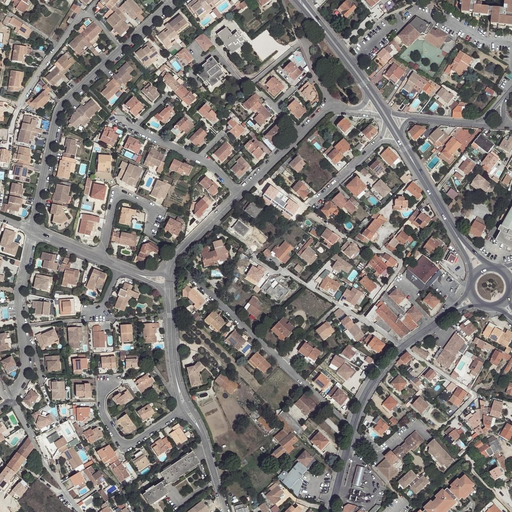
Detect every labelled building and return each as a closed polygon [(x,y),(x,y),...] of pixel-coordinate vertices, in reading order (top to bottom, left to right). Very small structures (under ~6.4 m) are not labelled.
[(11,0),(14,2),(13,5),(17,7),(16,9),(21,12),(23,8),(26,9),(29,5),(25,3),(23,2),(23,0),(11,0)] [(106,5),(110,10),(114,5),(116,4),(119,0),(101,0),(98,4),(102,9),(106,5)] [(126,12),(129,14),(128,15),(132,19),(141,10),(131,0),(127,0),(120,8),(118,9),(118,10),(123,15),(126,12)] [(206,11),(205,10),(209,6),(208,6),(203,0),(197,0),(199,2),(197,3),(195,1),(194,0),(187,6),(193,13),(195,12),(198,17),(206,11)] [(256,0),(253,0),(260,8),(262,7),(256,0)] [(356,8),(347,0),(339,8),(343,12),(341,13),(346,18),(356,8)] [(379,0),(371,8),(372,9),(381,1),(379,0)] [(462,0),(462,5),(461,13),(473,14),(473,15),(481,16),(488,16),(489,8),(482,7),(482,4),(479,3),(476,3),(476,0),(462,0)] [(511,0),(504,0),(504,9),(504,12),(500,12),(500,9),(492,8),(492,17),(491,25),(498,25),(506,26),(511,26),(511,0)] [(239,5),(241,8),(242,9),(247,5),(244,1),(240,4),(239,5)] [(71,9),(77,14),(81,9),(74,4),(71,9)] [(236,7),(231,11),(233,14),(241,8),(239,5),(236,7)] [(124,30),(126,31),(129,28),(123,22),(127,19),(123,15),(118,10),(116,12),(106,21),(114,29),(119,34),(119,35),(124,30)] [(180,27),(181,28),(187,23),(180,15),(169,25),(175,32),(180,27)] [(16,28),(14,31),(24,37),(29,28),(12,18),(11,19),(7,16),(3,23),(8,26),(9,23),(16,28)] [(410,25),(398,37),(409,47),(413,43),(412,42),(418,35),(425,40),(425,38),(435,44),(434,45),(439,49),(443,42),(444,42),(445,42),(446,42),(448,42),(449,42),(450,42),(451,41),(452,41),(453,40),(447,37),(448,36),(437,30),(436,31),(432,29),(429,27),(430,26),(430,25),(416,17),(408,23),(410,25)] [(102,31),(94,22),(87,29),(84,25),(77,31),(80,34),(83,37),(88,42),(91,46),(98,40),(97,39),(99,37),(97,35),(102,31)] [(176,42),(175,41),(179,38),(176,34),(175,32),(169,25),(168,24),(165,26),(167,29),(168,31),(165,33),(164,31),(158,36),(168,49),(176,42)] [(32,30),(29,28),(24,37),(27,39),(32,30)] [(230,54),(231,55),(243,46),(241,43),(244,40),(237,32),(232,36),(226,28),(217,35),(231,53),(230,54)] [(204,52),(213,46),(204,32),(195,39),(204,52)] [(83,51),(82,50),(81,49),(83,47),(85,45),(88,42),(83,37),(81,38),(78,36),(69,45),(78,55),(83,51)] [(392,43),(398,50),(399,49),(400,48),(393,40),(390,43),(391,44),(392,43)] [(152,61),(151,60),(155,57),(159,54),(149,42),(144,46),(144,47),(146,48),(143,50),(142,49),(136,54),(145,66),(152,61)] [(15,45),(12,61),(22,63),(23,55),(26,55),(31,55),(31,50),(27,49),(27,47),(15,45)] [(377,56),(385,63),(392,57),(390,54),(393,51),(388,45),(377,56)] [(91,51),(96,57),(99,54),(93,49),(91,51)] [(472,59),(460,51),(452,65),(453,66),(451,70),(462,77),(466,69),(464,67),(466,64),(468,66),(472,59)] [(70,64),(72,65),(75,62),(67,53),(54,65),(55,66),(57,67),(58,68),(62,72),(70,64)] [(152,61),(145,66),(147,68),(157,60),(155,57),(151,60),(152,61)] [(200,78),(204,83),(205,82),(206,81),(210,86),(217,80),(217,79),(224,74),(221,70),(217,65),(218,64),(212,58),(207,62),(202,66),(204,69),(198,74),(201,77),(200,78)] [(388,62),(393,66),(385,76),(390,80),(393,75),(402,63),(394,58),(393,58),(388,62)] [(302,73),(291,62),(290,63),(283,70),(288,75),(290,74),(296,80),(302,73)] [(130,76),(128,74),(133,70),(126,63),(120,70),(121,71),(119,73),(116,76),(115,74),(112,77),(114,79),(120,85),(123,83),(130,76)] [(411,69),(402,63),(393,75),(399,80),(405,73),(408,75),(411,69)] [(70,64),(62,72),(63,74),(72,65),(70,64)] [(451,70),(453,66),(452,65),(449,64),(445,72),(449,75),(451,70)] [(61,79),(62,79),(65,77),(63,74),(58,68),(57,67),(50,73),(45,78),(53,87),(61,79)] [(409,81),(416,85),(422,76),(415,71),(411,69),(408,75),(411,78),(409,81)] [(11,71),(8,91),(18,92),(20,80),(19,80),(20,72),(11,71)] [(163,79),(166,81),(169,84),(168,85),(175,92),(181,86),(171,77),(164,71),(160,77),(163,79)] [(226,76),(224,74),(217,79),(217,80),(210,86),(206,81),(205,82),(208,87),(207,88),(211,93),(223,83),(221,80),(226,76)] [(399,80),(393,75),(390,80),(396,85),(399,80)] [(130,76),(123,83),(124,85),(132,78),(130,76)] [(422,89),(422,90),(430,80),(422,76),(416,85),(422,89)] [(271,93),(275,96),(281,90),(281,91),(284,88),(279,82),(277,84),(272,79),(272,78),(266,84),(269,88),(273,91),(271,93)] [(119,90),(117,88),(120,86),(120,85),(114,79),(111,81),(112,83),(109,86),(108,88),(107,87),(107,88),(101,93),(108,100),(119,90)] [(434,83),(430,80),(422,90),(432,98),(439,89),(441,87),(434,83)] [(311,86),(307,82),(299,91),(309,101),(313,97),(314,97),(315,96),(315,95),(315,94),(315,93),(311,90),(310,88),(311,87),(311,86)] [(158,93),(149,84),(142,91),(151,100),(158,93)] [(51,91),(46,85),(43,88),(48,93),(51,91)] [(184,99),(190,104),(196,99),(189,91),(188,92),(181,85),(181,86),(175,92),(174,92),(183,100),(184,99)] [(439,89),(439,90),(437,93),(438,94),(437,95),(440,98),(448,104),(454,96),(451,94),(450,94),(442,88),(441,87),(439,89)] [(495,92),(487,87),(485,91),(493,96),(495,92)] [(40,107),(41,108),(48,102),(47,101),(50,98),(44,92),(34,101),(32,98),(26,103),(29,106),(31,104),(34,106),(37,110),(40,107)] [(158,93),(151,100),(152,102),(159,95),(158,93)] [(255,93),(252,96),(261,105),(262,104),(258,100),(260,98),(255,93)] [(250,109),(253,112),(261,105),(252,96),(245,103),(243,105),(248,111),(250,109)] [(129,112),(135,117),(138,113),(137,111),(142,106),(133,98),(125,106),(130,111),(129,112)] [(293,112),(299,118),(306,111),(295,100),(294,100),(292,98),(288,101),(291,104),(287,107),(293,113),(293,112)] [(100,108),(92,100),(83,107),(82,106),(79,108),(88,119),(100,108)] [(395,102),(391,108),(394,110),(396,111),(400,106),(395,102)] [(450,107),(453,110),(458,104),(455,102),(450,107)] [(464,118),(465,111),(461,111),(462,107),(464,107),(465,103),(461,102),(453,112),(452,118),(460,118),(464,118)] [(205,116),(210,121),(211,120),(214,122),(217,119),(215,117),(216,115),(205,105),(198,112),(204,117),(205,116)] [(254,119),(258,123),(260,121),(263,124),(266,121),(266,120),(265,119),(266,118),(267,119),(271,115),(261,105),(256,110),(259,114),(254,119)] [(160,120),(163,124),(172,115),(172,114),(174,112),(169,106),(166,109),(166,108),(165,109),(159,115),(162,118),(160,120)] [(72,116),(72,117),(71,118),(71,119),(69,122),(75,129),(81,124),(82,125),(88,119),(79,108),(76,111),(77,111),(78,113),(77,114),(75,113),(72,116)] [(164,108),(155,117),(159,122),(160,120),(162,118),(159,115),(165,109),(164,108)] [(332,116),(329,119),(332,124),(338,119),(335,115),(334,115),(332,116)] [(25,116),(21,130),(37,133),(41,134),(41,130),(35,129),(33,129),(36,119),(32,118),(33,117),(25,116)] [(180,132),(181,132),(183,130),(184,129),(184,128),(187,124),(189,126),(191,123),(185,117),(174,127),(174,128),(174,129),(174,130),(175,131),(176,130),(177,130),(178,129),(180,132)] [(351,126),(344,119),(343,120),(341,118),(339,120),(341,122),(340,123),(338,121),(335,124),(337,125),(337,126),(344,133),(351,126)] [(82,125),(83,127),(90,121),(88,119),(82,125)] [(233,134),(237,138),(245,131),(240,127),(232,119),(227,124),(235,132),(233,134)] [(184,129),(183,130),(187,134),(195,127),(191,123),(189,126),(187,124),(184,128),(184,129)] [(227,129),(233,134),(235,132),(227,124),(227,129)] [(283,130),(278,124),(265,137),(273,145),(280,137),(278,135),(283,130)] [(376,132),(370,125),(362,133),(365,135),(368,138),(369,139),(376,132)] [(351,126),(344,133),(345,135),(353,128),(351,126)] [(428,138),(430,136),(434,132),(432,129),(430,131),(428,129),(426,131),(423,128),(415,126),(414,128),(409,133),(415,141),(419,137),(423,134),(424,135),(427,139),(428,138)] [(106,127),(100,140),(113,147),(118,136),(112,133),(113,130),(108,127),(107,128),(106,127)] [(207,135),(201,128),(189,140),(195,146),(198,144),(203,139),(207,135)] [(442,133),(438,128),(434,132),(430,136),(436,142),(436,143),(438,141),(442,144),(445,140),(449,137),(445,133),(444,135),(442,133)] [(21,130),(18,143),(28,145),(29,140),(31,140),(32,136),(33,136),(36,137),(37,133),(21,130)] [(480,135),(480,136),(473,143),(479,147),(488,154),(494,146),(485,140),(485,139),(480,135)] [(485,139),(485,140),(494,146),(495,145),(481,135),(480,135),(485,139)] [(129,137),(124,148),(135,153),(137,149),(140,150),(142,146),(138,144),(135,143),(136,141),(129,137)] [(508,142),(504,140),(499,148),(509,153),(511,147),(511,138),(511,137),(508,142)] [(437,151),(439,152),(440,152),(442,154),(449,160),(452,157),(461,146),(454,139),(452,138),(447,145),(448,146),(447,147),(444,150),(441,147),(437,151)] [(67,139),(65,144),(68,145),(67,147),(66,154),(64,153),(63,157),(70,158),(70,155),(75,156),(77,147),(75,146),(76,141),(67,139)] [(340,151),(343,154),(349,148),(346,145),(347,144),(343,139),(335,147),(339,153),(340,151)] [(247,149),(256,158),(259,154),(261,156),(263,153),(260,150),(258,148),(260,146),(255,142),(252,144),(250,141),(244,147),(247,149)] [(232,152),(230,149),(231,148),(226,142),(214,154),(222,162),(232,152)] [(18,155),(17,160),(19,160),(18,164),(29,166),(30,162),(27,162),(29,155),(30,149),(20,147),(18,155)] [(325,154),(327,157),(334,150),(332,147),(325,154)] [(147,158),(145,162),(148,163),(148,162),(155,165),(155,166),(158,168),(156,172),(161,174),(166,164),(161,162),(164,156),(160,154),(155,151),(156,150),(151,148),(147,158)] [(401,161),(388,148),(381,156),(390,165),(393,163),(396,166),(401,161)] [(343,157),(335,149),(334,150),(327,157),(335,165),(343,157)] [(500,158),(492,152),(482,163),(486,166),(491,170),(493,167),(500,158)] [(452,157),(449,160),(442,154),(439,157),(450,165),(455,159),(452,157)] [(98,156),(97,171),(105,172),(106,167),(110,167),(111,156),(98,156)] [(61,161),(57,177),(68,179),(70,172),(69,172),(71,163),(74,164),(75,160),(70,158),(63,157),(62,161),(61,161)] [(243,171),(244,173),(247,169),(243,165),(246,162),(241,157),(237,161),(239,162),(231,170),(237,176),(243,171)] [(305,164),(297,157),(293,161),(290,157),(286,161),(288,163),(296,172),(302,167),(305,164)] [(475,165),(467,159),(459,169),(468,175),(475,165)] [(174,160),(169,169),(176,173),(177,172),(181,174),(183,170),(188,173),(191,167),(184,163),(183,164),(174,160)] [(379,178),(383,174),(381,173),(384,169),(376,161),(369,168),(375,174),(379,178)] [(12,175),(9,175),(8,179),(29,183),(30,179),(26,178),(28,170),(33,171),(34,167),(29,166),(18,164),(13,163),(13,165),(14,165),(12,175)] [(121,164),(119,168),(121,169),(118,176),(123,178),(122,179),(121,181),(127,183),(126,184),(132,186),(133,185),(137,176),(139,177),(143,170),(135,166),(134,167),(129,165),(128,167),(121,164)] [(283,164),(276,172),(279,174),(286,166),(283,164)] [(412,177),(409,174),(407,176),(402,181),(405,184),(410,179),(412,177)] [(491,185),(478,175),(473,182),(480,188),(481,186),(487,191),(491,185)] [(511,179),(506,175),(502,182),(508,186),(511,179)] [(200,183),(211,194),(215,190),(218,187),(214,183),(213,184),(212,183),(206,177),(200,183)] [(366,187),(356,177),(346,187),(356,197),(366,187)] [(391,190),(380,180),(373,187),(383,197),(391,190)] [(158,181),(151,196),(158,199),(159,197),(160,197),(165,199),(171,185),(163,182),(163,183),(158,181)] [(308,194),(305,191),(307,188),(299,182),(292,189),(303,199),(308,194)] [(421,196),(419,194),(422,190),(412,182),(406,189),(412,194),(418,199),(421,196)] [(478,191),(480,188),(473,182),(470,185),(478,191)] [(12,183),(9,196),(10,196),(19,199),(20,195),(21,189),(22,186),(12,183)] [(53,201),(52,205),(62,207),(63,203),(66,204),(68,196),(70,187),(57,185),(55,193),(54,201),(53,201)] [(94,185),(91,198),(103,201),(106,187),(94,185)] [(264,195),(293,216),(299,207),(270,186),(264,195)] [(366,187),(356,197),(359,200),(368,190),(366,187)] [(406,188),(403,191),(409,197),(412,194),(406,189),(406,188)] [(344,206),(351,214),(356,209),(354,206),(357,203),(352,197),(348,202),(340,193),(332,200),(341,209),(344,206)] [(7,213),(7,209),(18,211),(19,207),(20,199),(19,199),(10,196),(8,205),(3,204),(3,207),(1,212),(7,213)] [(398,197),(398,199),(396,199),(394,201),(394,206),(402,206),(402,209),(405,209),(407,207),(407,201),(404,201),(404,199),(402,197),(398,197)] [(196,205),(194,215),(198,219),(201,216),(200,214),(202,213),(208,206),(202,199),(196,205)] [(262,210),(252,202),(245,211),(255,219),(262,210)] [(337,209),(330,202),(325,207),(321,211),(327,218),(333,213),(336,209),(337,209)] [(52,205),(50,214),(54,215),(52,222),(61,224),(68,220),(62,211),(63,207),(62,207),(52,205)] [(511,207),(502,226),(501,226),(498,230),(501,232),(496,240),(511,248),(511,207)] [(122,208),(119,223),(129,226),(130,221),(131,221),(133,215),(135,216),(136,211),(122,208)] [(414,222),(419,225),(423,229),(431,219),(428,216),(427,217),(424,215),(421,213),(420,214),(415,211),(408,220),(412,223),(414,222)] [(382,224),(383,225),(387,220),(376,212),(371,217),(374,219),(366,230),(373,235),(375,232),(382,224)] [(83,214),(79,234),(90,236),(93,222),(99,223),(100,218),(83,214)] [(170,219),(165,227),(179,234),(183,225),(184,221),(178,217),(176,222),(170,219)] [(481,232),(483,233),(488,223),(477,217),(469,233),(478,238),(481,232)] [(358,227),(360,228),(368,220),(366,218),(360,224),(360,225),(358,227)] [(230,225),(233,227),(238,221),(235,219),(230,225)] [(250,230),(239,220),(238,221),(233,227),(232,229),(243,238),(250,230)] [(165,227),(164,230),(178,236),(179,234),(165,227)] [(396,249),(394,248),(398,242),(402,245),(405,242),(406,240),(407,241),(410,243),(413,239),(409,236),(408,237),(402,232),(404,229),(402,227),(398,232),(393,237),(388,244),(386,247),(393,252),(396,249)] [(324,241),(328,244),(326,246),(330,248),(332,245),(338,238),(327,229),(322,235),(315,231),(312,229),(310,233),(312,234),(319,239),(321,237),(325,239),(324,241)] [(243,238),(246,240),(252,232),(250,230),(243,238)] [(362,235),(367,239),(369,241),(373,235),(366,230),(362,235)] [(117,232),(117,233),(115,241),(115,243),(127,245),(128,244),(135,246),(137,233),(131,231),(130,235),(117,232)] [(5,232),(0,246),(4,248),(3,252),(12,255),(14,249),(13,248),(14,244),(12,244),(15,235),(5,232)] [(373,235),(369,241),(373,243),(379,235),(375,232),(373,235)] [(367,239),(362,235),(359,233),(356,237),(357,238),(364,244),(367,239)] [(438,246),(440,247),(443,243),(432,235),(423,248),(428,251),(432,254),(438,246)] [(313,241),(311,238),(304,246),(298,254),(310,265),(317,258),(307,249),(313,241)] [(200,251),(201,254),(199,255),(200,258),(202,257),(203,260),(202,261),(204,267),(208,266),(208,264),(214,262),(220,260),(221,262),(227,261),(225,254),(229,253),(227,246),(223,247),(221,240),(212,243),(215,251),(207,253),(207,252),(209,251),(207,245),(206,244),(200,251)] [(495,241),(511,250),(511,248),(496,240),(495,241)] [(358,248),(352,243),(351,244),(347,241),(340,249),(350,258),(353,254),(358,248)] [(274,256),(280,261),(281,261),(286,255),(289,252),(292,248),(285,242),(280,248),(278,246),(273,252),(276,254),(274,256)] [(143,245),(138,257),(144,259),(146,260),(150,252),(153,251),(157,254),(160,249),(150,243),(143,245)] [(272,254),(271,253),(267,249),(263,253),(268,258),(271,255),(272,254)] [(457,256),(454,255),(454,254),(447,250),(444,255),(442,259),(452,265),(457,256)] [(56,256),(45,253),(43,260),(44,261),(45,261),(44,264),(43,268),(56,271),(58,264),(54,263),(53,263),(53,260),(54,261),(56,256)] [(380,275),(386,269),(380,262),(382,261),(381,260),(378,258),(376,253),(368,263),(376,271),(380,274),(380,275)] [(352,266),(335,254),(331,259),(336,262),(332,268),(339,273),(341,269),(348,273),(352,266)] [(387,261),(392,265),(395,261),(386,254),(385,255),(380,255),(379,256),(380,256),(378,258),(381,260),(383,258),(387,261)] [(290,258),(286,255),(281,261),(284,264),(290,258)] [(439,270),(423,256),(413,267),(411,265),(407,269),(426,285),(439,270)] [(62,264),(60,270),(65,270),(64,272),(62,283),(68,284),(76,286),(79,272),(74,270),(74,272),(69,271),(70,269),(71,263),(69,263),(68,265),(62,264)] [(294,269),(299,273),(303,268),(298,264),(294,269)] [(426,285),(407,269),(403,274),(423,292),(426,289),(428,287),(426,285)] [(330,273),(326,270),(319,277),(324,281),(320,288),(327,292),(329,288),(336,292),(340,285),(327,277),(330,273)] [(94,288),(95,287),(100,290),(104,282),(102,281),(105,275),(99,272),(98,274),(93,271),(87,285),(94,288)] [(35,282),(34,288),(47,291),(48,283),(51,284),(52,278),(37,275),(36,282),(35,282)] [(377,287),(366,275),(359,282),(361,284),(370,294),(377,287)] [(265,292),(277,302),(283,294),(285,296),(288,291),(275,281),(272,285),(267,281),(260,289),(265,293),(265,292)] [(121,310),(123,306),(126,307),(130,296),(137,299),(139,294),(131,291),(132,286),(125,283),(122,290),(120,289),(118,296),(119,296),(115,308),(121,310)] [(194,306),(197,310),(205,302),(201,298),(194,291),(194,292),(187,286),(184,290),(182,290),(183,297),(187,297),(190,299),(191,298),(196,303),(194,306)] [(351,292),(346,289),(343,295),(347,298),(345,301),(354,306),(362,293),(353,287),(351,292)] [(405,298),(396,289),(389,296),(398,305),(405,298)] [(419,326),(415,323),(406,314),(398,305),(389,296),(385,292),(379,301),(410,332),(419,326)] [(440,301),(430,293),(423,300),(433,309),(440,301)] [(247,311),(256,318),(263,309),(257,304),(259,301),(253,296),(248,303),(251,305),(247,311)] [(412,307),(407,302),(408,301),(405,298),(398,305),(406,314),(412,307)] [(59,300),(60,315),(71,314),(75,314),(75,310),(71,310),(71,304),(75,304),(74,299),(70,300),(59,300)] [(375,324),(388,333),(392,329),(401,339),(410,332),(379,301),(378,300),(374,305),(372,308),(365,317),(371,321),(373,320),(376,323),(375,324)] [(33,301),(32,308),(36,308),(35,315),(49,316),(50,303),(33,301)] [(422,316),(413,306),(412,307),(406,314),(415,323),(422,316)] [(339,309),(334,314),(338,319),(345,313),(339,309)] [(211,325),(218,331),(226,323),(213,311),(205,320),(211,325)] [(280,337),(283,340),(294,328),(289,323),(286,326),(285,325),(288,322),(283,317),(271,330),(279,338),(280,337)] [(347,317),(340,322),(346,330),(347,330),(348,329),(354,325),(347,317)] [(330,332),(331,334),(334,331),(327,322),(316,331),(322,339),(330,332)] [(469,337),(470,336),(476,331),(477,329),(471,322),(466,327),(464,324),(460,327),(468,335),(469,337)] [(143,324),(144,343),(154,343),(154,342),(154,334),(155,334),(156,334),(156,328),(159,328),(159,323),(143,324)] [(354,325),(348,329),(354,337),(361,331),(355,324),(354,325)] [(120,325),(121,334),(123,334),(123,342),(133,342),(131,325),(120,325)] [(211,325),(210,327),(216,333),(218,331),(211,325)] [(495,328),(494,330),(488,326),(483,335),(497,343),(497,342),(503,332),(495,328)] [(93,327),(94,348),(105,348),(105,342),(104,335),(104,332),(101,332),(101,327),(93,327)] [(68,328),(69,349),(79,349),(78,342),(82,341),(82,328),(68,328)] [(36,335),(41,349),(46,347),(46,345),(54,341),(58,340),(54,330),(46,333),(42,335),(41,334),(41,333),(36,335)] [(246,342),(242,337),(241,338),(237,334),(238,333),(235,331),(226,339),(232,345),(238,350),(246,342)] [(361,331),(354,337),(358,342),(364,335),(361,331)] [(507,348),(511,338),(511,337),(505,334),(503,332),(497,342),(507,348)] [(0,335),(0,351),(12,349),(9,333),(0,335)] [(378,353),(384,345),(374,337),(373,338),(369,334),(364,340),(369,344),(368,345),(378,353)] [(494,349),(495,348),(476,338),(474,343),(478,345),(484,348),(488,350),(490,347),(494,349)] [(308,357),(314,361),(321,353),(316,349),(315,348),(315,347),(309,342),(307,344),(305,343),(298,352),(307,358),(308,357)] [(350,356),(352,357),(358,350),(353,347),(349,345),(347,347),(347,346),(341,353),(342,354),(348,358),(350,356)] [(426,360),(429,355),(416,346),(411,350),(426,360)] [(441,348),(434,358),(437,361),(444,350),(441,348)] [(444,350),(437,361),(440,363),(449,369),(456,359),(444,350)] [(505,353),(499,350),(498,352),(496,351),(491,360),(499,364),(502,358),(505,353)] [(126,360),(126,365),(132,365),(132,368),(140,367),(141,367),(141,366),(141,361),(136,356),(126,356),(125,352),(120,352),(121,360),(126,360)] [(271,366),(264,360),(263,361),(262,359),(263,358),(256,352),(249,360),(257,367),(264,373),(271,366)] [(408,353),(400,359),(397,362),(401,368),(405,365),(413,358),(408,353)] [(509,355),(505,353),(502,358),(509,362),(511,356),(509,355)] [(73,359),(73,364),(74,375),(81,374),(81,371),(82,371),(82,369),(87,369),(87,364),(85,364),(84,359),(85,359),(85,355),(78,355),(78,359),(73,359)] [(353,372),(344,364),(345,361),(335,355),(331,363),(340,369),(337,373),(346,380),(353,372)] [(45,357),(46,360),(47,360),(47,367),(48,371),(60,371),(59,356),(45,357)] [(2,361),(1,362),(5,370),(15,365),(11,357),(2,361)] [(101,358),(101,364),(100,364),(100,368),(108,368),(108,369),(116,368),(115,357),(101,358)] [(476,359),(476,360),(470,370),(472,371),(470,374),(475,376),(476,373),(477,374),(483,363),(476,359)] [(249,360),(248,361),(256,369),(257,367),(249,360)] [(194,367),(187,368),(191,387),(198,385),(196,373),(198,373),(203,367),(198,362),(194,367)] [(432,369),(425,377),(430,382),(437,375),(439,377),(441,375),(432,369)] [(238,386),(222,372),(215,381),(231,395),(238,386)] [(328,386),(327,385),(329,382),(320,374),(313,382),(323,391),(328,386)] [(135,383),(141,392),(146,389),(145,388),(150,384),(154,381),(151,377),(149,379),(147,375),(135,383)] [(399,392),(407,384),(399,376),(391,384),(399,392)] [(418,387),(422,383),(417,378),(413,382),(418,387)] [(419,391),(420,389),(418,387),(413,382),(411,380),(409,382),(419,391)] [(49,382),(49,386),(50,386),(52,386),(52,390),(53,399),(61,399),(61,394),(62,394),(62,390),(64,390),(64,382),(63,382),(58,382),(57,382),(57,381),(51,381),(49,382)] [(452,392),(456,386),(452,383),(447,387),(449,389),(452,392)] [(76,386),(76,397),(85,397),(85,398),(88,398),(88,392),(90,392),(90,384),(84,384),(84,385),(76,386)] [(334,386),(329,393),(333,396),(331,398),(341,406),(348,397),(334,386)] [(462,400),(467,393),(459,387),(454,394),(462,400)] [(23,401),(31,407),(39,396),(31,390),(23,401)] [(113,398),(117,404),(119,403),(121,406),(132,398),(127,391),(120,395),(119,394),(113,398)] [(452,398),(460,403),(462,400),(454,394),(452,398)] [(310,411),(307,408),(309,406),(315,411),(318,408),(304,395),(294,405),(306,415),(310,411)] [(390,396),(383,404),(384,405),(390,410),(391,411),(398,404),(390,396)] [(421,414),(429,406),(420,397),(413,406),(421,414)] [(485,406),(485,402),(480,400),(481,409),(479,409),(480,415),(481,417),(481,419),(483,419),(483,413),(485,414),(487,414),(489,408),(488,408),(484,409),(484,405),(485,406)] [(288,425),(279,415),(271,408),(270,408),(265,403),(262,405),(285,428),(288,425)] [(491,412),(490,415),(500,418),(502,408),(499,407),(499,405),(494,403),(493,406),(493,405),(492,408),(489,408),(488,411),(491,412)] [(137,412),(142,420),(146,418),(151,415),(152,415),(155,413),(151,407),(150,408),(148,405),(137,412)] [(257,410),(274,428),(277,426),(260,407),(257,410)] [(73,408),(73,415),(76,416),(76,415),(76,414),(77,414),(77,416),(77,422),(83,421),(83,422),(88,418),(88,413),(88,408),(80,408),(73,408)] [(279,415),(288,425),(296,433),(300,429),(301,427),(287,412),(287,413),(284,409),(279,415)] [(479,409),(475,410),(475,411),(476,413),(473,416),(468,421),(477,433),(471,437),(475,441),(479,436),(482,434),(483,432),(482,430),(480,426),(482,425),(481,422),(481,423),(480,419),(481,419),(481,417),(479,410),(479,409)] [(41,415),(39,410),(38,411),(31,415),(39,430),(54,422),(50,414),(46,417),(45,416),(42,415),(41,415)] [(118,420),(120,424),(120,423),(124,428),(126,427),(129,431),(130,433),(136,428),(126,414),(118,420)] [(490,427),(493,418),(488,417),(483,415),(484,424),(485,427),(489,430),(492,431),(493,428),(490,427)] [(258,420),(270,432),(273,430),(260,417),(258,420)] [(381,436),(389,427),(381,420),(376,424),(373,428),(381,436)] [(76,423),(72,425),(76,431),(82,428),(81,426),(79,427),(76,423)] [(170,434),(177,445),(187,439),(179,428),(180,427),(178,424),(172,428),(174,431),(170,434)] [(509,441),(511,438),(511,436),(511,426),(507,424),(502,433),(500,436),(509,441)] [(279,434),(284,439),(291,433),(298,440),(301,438),(298,435),(296,433),(288,425),(285,428),(279,434)] [(461,435),(458,431),(456,429),(454,430),(451,427),(445,432),(448,436),(445,439),(450,445),(459,437),(461,435)] [(83,433),(87,439),(88,439),(91,444),(102,437),(99,431),(97,428),(92,430),(91,429),(83,433)] [(47,438),(51,444),(54,442),(58,450),(66,445),(68,449),(71,447),(69,443),(67,444),(63,437),(61,439),(57,432),(47,438)] [(329,442),(319,432),(315,435),(313,438),(310,441),(321,451),(329,442)] [(405,443),(411,450),(418,444),(420,446),(424,441),(416,432),(405,441),(405,443)] [(269,456),(273,461),(285,451),(291,446),(298,440),(291,433),(284,439),(279,444),(281,446),(269,456)] [(279,434),(274,438),(279,444),(284,439),(279,434)] [(487,439),(494,454),(497,452),(502,450),(497,439),(494,436),(487,439)] [(15,456),(24,461),(26,459),(34,447),(29,438),(15,456)] [(151,446),(158,457),(172,447),(166,438),(162,441),(161,439),(151,446)] [(444,451),(434,440),(431,443),(432,444),(429,447),(429,448),(436,455),(437,457),(444,451)] [(490,457),(494,454),(489,444),(487,444),(486,443),(483,445),(480,441),(474,445),(477,449),(478,449),(481,452),(484,457),(488,454),(490,457)] [(405,443),(401,447),(407,453),(411,450),(405,443)] [(66,445),(58,450),(61,454),(64,452),(67,458),(74,470),(83,464),(73,446),(71,447),(68,449),(66,445)] [(97,452),(104,463),(108,461),(111,465),(118,460),(115,456),(113,457),(111,454),(114,452),(109,445),(104,448),(105,450),(103,452),(101,450),(101,449),(97,452)] [(386,459),(377,468),(389,481),(399,472),(397,470),(404,464),(402,462),(400,460),(407,453),(401,447),(399,447),(393,453),(391,451),(385,457),(386,459)] [(85,451),(80,454),(83,460),(89,457),(85,451)] [(299,462),(307,469),(315,460),(305,451),(297,460),(299,462)] [(454,461),(444,451),(437,457),(439,458),(445,465),(446,466),(450,463),(451,464),(454,461)] [(160,473),(163,478),(164,477),(164,478),(164,479),(165,480),(168,484),(200,463),(192,452),(160,473)] [(133,460),(140,471),(150,464),(142,453),(133,460)] [(407,453),(400,460),(402,462),(409,455),(407,453)] [(24,461),(15,456),(13,458),(21,464),(19,468),(22,470),(28,461),(26,459),(24,461)] [(503,469),(507,466),(502,460),(504,459),(503,456),(500,457),(498,459),(499,462),(503,469)] [(6,467),(15,473),(19,468),(21,464),(13,458),(6,467)] [(110,465),(121,482),(130,476),(121,464),(118,460),(111,465),(110,465)] [(298,497),(302,482),(299,479),(307,469),(299,462),(299,463),(298,462),(288,474),(284,470),(277,477),(298,497)] [(99,472),(96,474),(91,466),(83,470),(92,482),(95,480),(98,484),(99,485),(105,481),(99,472)] [(365,468),(358,466),(353,486),(360,487),(365,468)] [(0,487),(2,489),(15,473),(6,467),(2,473),(0,471),(0,487)] [(498,467),(490,472),(495,481),(503,475),(498,467)] [(411,471),(401,481),(407,488),(409,486),(411,488),(412,487),(418,494),(429,484),(426,481),(424,482),(421,479),(420,480),(417,478),(416,479),(413,476),(414,474),(411,471)] [(70,478),(76,489),(85,483),(83,480),(79,472),(70,478)] [(443,511),(450,506),(452,508),(453,506),(452,504),(454,502),(457,499),(459,501),(462,498),(464,496),(466,498),(469,495),(467,493),(472,488),(475,485),(466,476),(460,481),(453,489),(450,491),(448,489),(445,492),(437,499),(433,504),(425,511),(423,511),(420,511),(418,511),(443,511)] [(460,481),(458,479),(451,487),(453,489),(460,481)] [(407,488),(401,481),(398,483),(404,490),(407,488)] [(142,495),(146,500),(146,499),(147,500),(146,500),(150,506),(168,494),(164,487),(161,483),(142,495)] [(266,496),(274,505),(281,499),(279,497),(284,493),(278,486),(271,491),(266,496)] [(411,488),(410,489),(416,496),(418,494),(412,487),(411,488)] [(102,490),(99,492),(105,502),(109,499),(102,490)] [(435,498),(437,499),(445,492),(443,490),(435,498)] [(94,496),(82,501),(85,510),(97,505),(94,496)] [(202,501),(188,511),(208,511),(209,511),(202,501)] [(501,511),(491,501),(481,510),(482,511),(501,511)] [(431,502),(423,509),(425,511),(433,504),(431,502)] [(103,510),(99,511),(110,511),(111,511),(105,503),(100,506),(103,510)] [(117,507),(118,508),(121,511),(128,511),(123,503),(117,507)] [(258,507),(262,511),(268,511),(270,511),(264,503),(258,507)]
